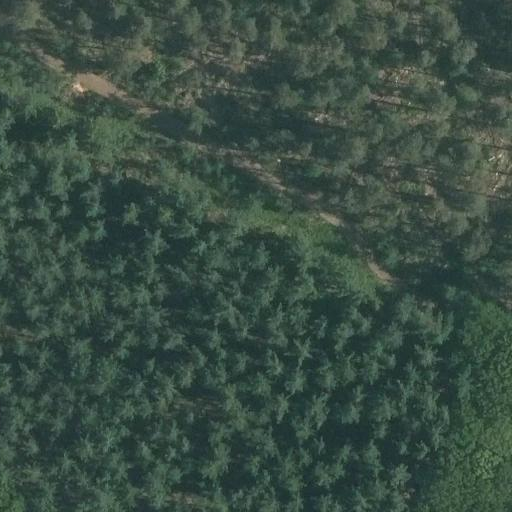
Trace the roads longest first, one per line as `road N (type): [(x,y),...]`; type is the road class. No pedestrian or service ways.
road 1 (track): [(0,28),(309,199),(384,275),(511,348)]
road 2 (track): [(457,511),(496,340),(511,323)]
